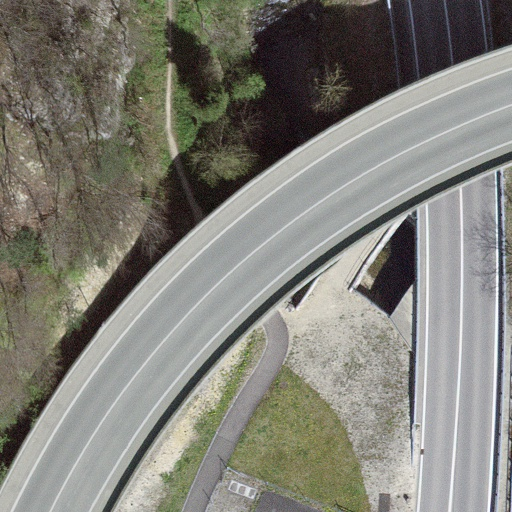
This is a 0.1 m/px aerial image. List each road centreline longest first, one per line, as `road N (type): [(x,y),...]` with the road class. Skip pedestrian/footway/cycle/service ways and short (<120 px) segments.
road 1 (secondary): [(50,511),(128,384),(225,276),(341,188),(511,105)]
road 2 (primary): [(447,511),(462,238),(444,0)]
